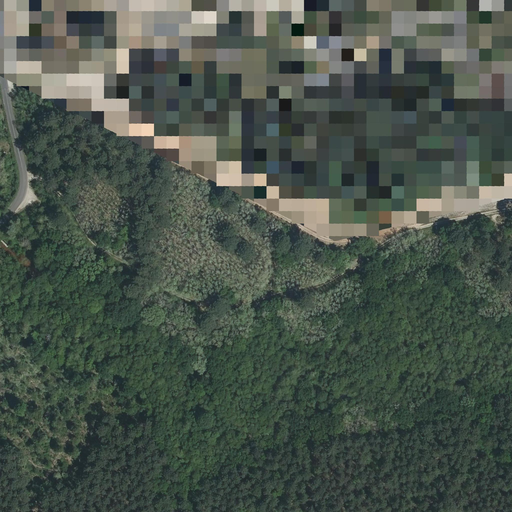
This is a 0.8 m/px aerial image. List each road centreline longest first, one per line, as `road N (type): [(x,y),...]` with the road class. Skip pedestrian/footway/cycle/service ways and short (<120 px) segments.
road 1 (track): [(225,307),(330,281),(511,212)]
road 2 (track): [(24,176),(56,190),(91,242),(175,294),(225,307)]
road 3 (unclassified): [(3,70),(24,176),(23,191),(0,221)]
